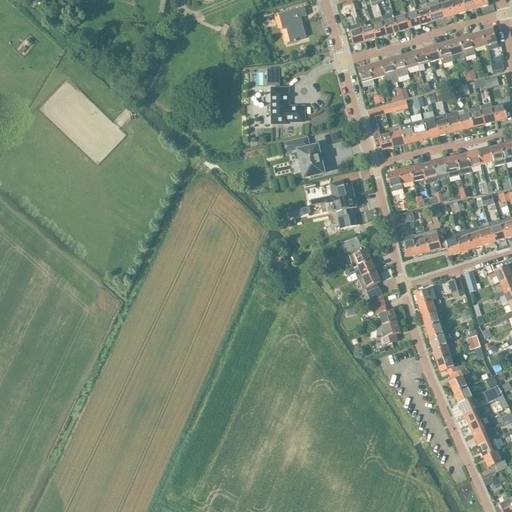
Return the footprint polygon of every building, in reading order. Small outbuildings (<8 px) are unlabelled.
[(455,17),(449,0),(443,0),(445,5),(439,7),(443,20),(455,17)] [(466,13),(461,0),(449,0),(455,17),(466,13)] [(461,0),(466,13),(477,10),(474,0),(461,0)] [(474,0),(477,10),(488,7),(486,0),(474,0)] [(439,7),(438,1),(427,5),(428,10),(432,23),(443,20),(439,7)] [(357,18),(352,3),(341,6),(341,9),(339,10),(341,18),(344,28),(348,27),(345,17),(345,14),(345,12),(349,11),(351,12),(353,19),(355,26),(348,28),(353,47),(365,43),(359,25),(357,18)] [(306,17),(304,8),(278,15),(282,30),(286,29),(290,44),(298,42),(297,40),(306,38),(301,18),(306,17)] [(432,23),(428,10),(417,13),(421,27),(432,23)] [(421,27),(417,13),(406,17),(410,30),(421,27)] [(395,20),(394,20),(393,15),(382,18),(387,37),(399,33),(395,20)] [(410,30),(406,17),(395,20),(399,33),(410,30)] [(387,37),(382,18),(370,21),(376,40),(387,37)] [(376,40),(370,21),(372,27),(366,28),(365,24),(359,25),(365,43),(376,40)] [(496,44),(493,30),(481,34),(485,47),(496,44)] [(485,47),(481,34),(470,37),(474,50),(485,47)] [(474,50),(470,37),(459,41),(464,59),(475,56),(474,50)] [(464,59),(459,41),(448,44),(453,62),(464,59)] [(453,62),(448,44),(436,47),(442,66),(453,62)] [(442,66),(436,47),(425,51),(429,64),(440,61),(442,66)] [(429,64),(425,51),(414,54),(420,72),(424,71),(423,66),(429,64)] [(420,72),(414,54),(403,57),(407,70),(418,67),(419,72),(420,72)] [(407,70),(403,57),(392,61),(397,79),(408,76),(406,71),(407,70)] [(397,79),(392,61),(380,64),(386,82),(397,79)] [(493,73),(504,70),(502,63),(491,67),(493,73)] [(386,82),(380,64),(369,67),(373,81),(384,77),(386,83),(386,82)] [(373,81),(369,67),(358,71),(361,84),(373,81)] [(279,70),(266,70),(266,82),(279,82),(279,70)] [(491,80),(485,82),(486,87),(487,90),(493,88),(491,80)] [(467,86),(462,87),(465,97),(470,95),(467,86)] [(288,108),(288,89),(271,89),(271,106),(269,106),(267,108),(267,113),(269,115),(271,115),(271,125),(288,125),(288,123),(304,123),(303,108),(288,108)] [(481,113),(479,107),(468,110),(473,129),(484,126),(481,113)] [(507,121),(504,107),(492,110),(496,124),(507,121)] [(384,115),(383,109),(368,113),(369,119),(384,115)] [(473,129),(468,110),(463,112),(464,117),(458,119),(462,132),(473,129)] [(496,124),(492,110),(481,113),(484,126),(496,124)] [(458,119),(457,114),(446,116),(450,135),(462,132),(458,119)] [(450,135),(446,116),(434,119),(435,124),(439,138),(450,135)] [(434,119),(423,122),(428,141),(439,138),(435,124),(434,119)] [(428,141),(423,122),(411,125),(416,144),(428,141)] [(416,144),(411,125),(400,127),(402,133),(405,146),(416,144)] [(405,146),(402,133),(390,136),(393,149),(405,146)] [(380,138),(379,134),(373,135),(376,150),(381,148),(382,152),(393,149),(390,136),(380,138)] [(267,144),(266,136),(258,136),(258,144),(267,144)] [(307,139),(283,145),(285,155),(298,152),(304,179),(323,175),(321,165),(320,158),(319,158),(317,148),(309,149),(309,148),(307,139)] [(511,144),(501,147),(504,160),(504,161),(505,165),(511,163),(511,144)] [(501,147),(489,150),(493,163),(494,168),(505,165),(504,161),(504,160),(501,147)] [(493,163),(489,150),(478,153),(481,166),(493,163)] [(481,166),(478,153),(467,156),(472,174),(470,169),(481,166)] [(472,174),(467,156),(455,158),(460,177),(472,174)] [(460,177),(455,158),(444,161),(448,179),(449,179),(449,180),(460,177)] [(448,179),(444,161),(432,164),(437,183),(438,183),(437,182),(443,181),(448,179)] [(437,183),(432,164),(421,167),(425,181),(431,179),(432,184),(437,183)] [(425,181),(421,167),(410,170),(413,183),(425,181)] [(413,183),(410,170),(399,173),(402,186),(413,183)] [(402,186),(399,173),(387,176),(390,189),(402,186)] [(353,198),(351,186),(344,188),(343,182),(329,186),(332,197),(324,199),(325,203),(326,204),(353,198)] [(466,199),(464,190),(459,191),(460,195),(453,197),(454,202),(461,200),(466,199)] [(356,209),(353,198),(326,204),(327,208),(335,206),(337,215),(343,214),(344,217),(337,219),(340,230),(357,226),(353,210),(356,209)] [(319,199),(310,201),(311,208),(320,206),(320,205),(319,200),(319,199)] [(400,205),(401,213),(408,211),(407,204),(400,205)] [(309,208),(299,210),(300,217),(311,214),(309,208)] [(409,223),(407,214),(394,217),(395,224),(405,222),(405,224),(409,223)] [(511,219),(511,218),(500,222),(506,240),(511,238),(511,221),(511,219)] [(506,240),(500,222),(499,222),(501,227),(490,230),(494,244),(506,240)] [(490,230),(488,224),(482,226),(483,227),(477,229),(483,247),(494,244),(490,230)] [(483,247),(477,229),(478,234),(468,238),(472,251),(483,247)] [(444,241),(442,235),(437,236),(436,231),(424,234),(426,240),(430,254),(447,250),(445,245),(445,242),(444,242),(444,241)] [(468,238),(467,238),(466,232),(455,236),(461,254),(472,251),(468,238)] [(461,254),(455,236),(454,236),(455,237),(449,239),(449,241),(445,242),(445,245),(447,250),(449,258),(461,254)] [(418,257),(413,238),(413,237),(400,240),(402,246),(403,246),(406,260),(418,257)] [(426,240),(419,242),(418,237),(413,238),(418,257),(430,254),(426,240)] [(362,252),(357,239),(341,245),(341,246),(336,248),(337,252),(343,249),(345,255),(347,254),(351,263),(350,263),(353,269),(346,272),(348,277),(359,271),(358,268),(371,262),(366,251),(362,252)] [(273,259),(268,269),(278,274),(283,264),(280,263),(283,256),(276,252),(273,259)] [(375,273),(371,262),(358,268),(359,271),(362,278),(358,280),(375,273)] [(511,278),(511,277),(508,268),(495,273),(488,276),(490,280),(497,278),(499,284),(511,278)] [(380,284),(375,273),(358,280),(363,291),(365,290),(366,293),(369,301),(365,302),(365,304),(382,298),(381,296),(377,285),(380,284)] [(477,292),(472,275),(465,277),(470,294),(477,292)] [(511,291),(511,278),(499,284),(503,293),(504,295),(511,291)] [(464,292),(461,279),(448,283),(452,296),(464,292)] [(436,301),(433,290),(429,291),(415,296),(419,307),(432,303),(436,301)] [(503,293),(497,296),(498,300),(505,297),(508,306),(511,304),(511,291),(504,295),(503,293)] [(386,313),(382,298),(365,304),(368,313),(373,311),(375,317),(379,315),(382,327),(396,323),(392,311),(386,313)] [(434,308),(439,306),(437,301),(436,301),(432,303),(419,307),(422,318),(436,314),(434,308)] [(439,325),(436,314),(422,318),(426,329),(439,325)] [(399,334),(396,323),(382,327),(377,329),(376,347),(382,347),(384,346),(397,342),(395,336),(399,334)] [(443,335),(439,325),(426,329),(429,340),(448,335),(448,334),(443,335)] [(476,337),(474,331),(465,334),(467,340),(471,338),(476,337)] [(452,346),(448,335),(429,340),(433,352),(452,346)] [(480,348),(476,337),(471,338),(475,350),(480,348)] [(450,358),(455,356),(452,346),(433,352),(437,363),(450,359),(450,358)] [(484,359),(480,348),(475,350),(473,350),(477,361),(484,359)] [(454,369),(450,359),(437,363),(440,374),(447,371),(450,377),(467,370),(464,365),(454,369)] [(470,384),(472,383),(467,370),(450,377),(452,382),(449,384),(454,395),(471,387),(470,384)] [(488,380),(485,381),(490,390),(497,387),(493,377),(488,380)] [(472,399),(469,394),(473,392),(471,387),(454,395),(459,405),(472,399)] [(503,398),(498,389),(498,388),(488,392),(493,402),(497,400),(503,398)] [(508,408),(503,398),(497,400),(502,411),(508,408)] [(481,408),(481,407),(476,409),(472,399),(459,405),(463,416),(481,408)] [(486,419),(481,408),(463,416),(468,427),(486,419)] [(511,421),(511,417),(511,416),(502,421),(504,425),(511,421)] [(491,429),(486,419),(468,427),(473,438),(491,429)] [(491,442),(496,440),(491,429),(473,438),(478,448),(491,442)] [(496,453),(491,442),(478,448),(483,459),(496,453)] [(507,468),(504,462),(500,463),(496,453),(483,459),(488,470),(492,468),(495,474),(507,468)] [(489,479),(495,489),(501,486),(495,476),(489,479)] [(511,511),(511,507),(506,496),(502,499),(505,503),(498,507),(501,511),(511,511)]
